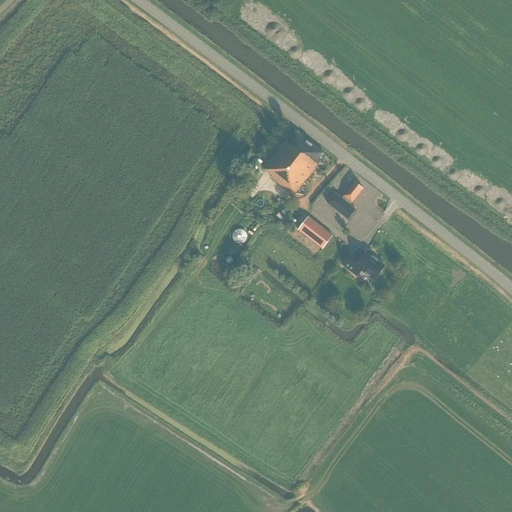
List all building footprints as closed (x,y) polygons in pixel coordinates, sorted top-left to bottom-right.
[(320,158),(324,154),(299,135),(299,133),(297,132),(296,132),(295,131),(284,144),(283,144),(263,169),(272,176),(271,177),(293,195),(322,160),(320,158)] [(256,169),(261,162),(256,158),(250,164),(256,169)] [(258,172),(253,168),(248,174),(253,178),(258,172)] [(334,194),(328,202),(348,219),(356,209),(350,204),(352,202),(359,192),(363,188),(355,181),(346,193),(341,199),(334,194)] [(322,249),(333,236),(308,217),(298,230),(322,249)] [(385,266),(377,260),(376,261),(365,253),(359,260),(351,254),(343,265),(357,276),(361,271),(374,280),(385,266)]
